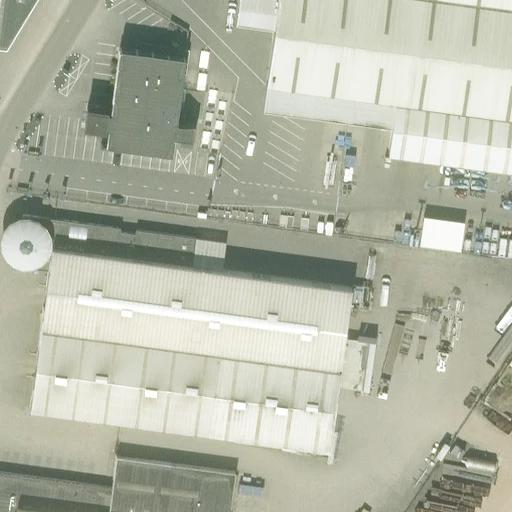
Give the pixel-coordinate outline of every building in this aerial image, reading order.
[(0,0),(0,46),(6,47),(34,0),(0,0)] [(511,7),(455,0),(277,0),(266,85),(394,102),(387,154),(511,170),(511,7)] [(119,48),(113,96),(110,112),(106,112),(106,110),(87,107),(84,126),(103,129),(103,127),(108,128),(106,144),(171,153),(173,136),(193,138),(195,124),(175,122),(177,105),(184,56),(119,48)] [(329,447),(338,385),(361,389),(368,341),(344,337),(351,286),(192,265),(196,237),(135,229),(134,233),(120,231),(120,226),(23,214),(23,215),(20,215),(17,215),(14,216),(12,217),(9,219),(7,220),(5,222),(3,224),(1,226),(0,229),(0,228),(0,251),(1,253),(2,256),(4,258),(6,260),(8,261),(10,263),(13,264),(16,265),(16,266),(48,270),(29,408),(49,410),(207,431),(329,447)] [(418,244),(460,247),(462,218),(420,215),(418,244)] [(111,487),(0,471),(0,511),(228,511),(234,472),(115,455),(111,487)]
